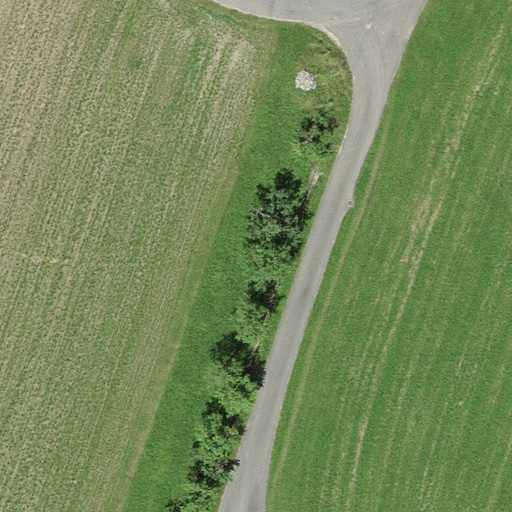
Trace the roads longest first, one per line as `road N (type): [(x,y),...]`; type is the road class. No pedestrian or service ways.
road 1 (track): [(395,11),(244,511)]
road 2 (track): [(402,0),(395,11),(269,0)]
